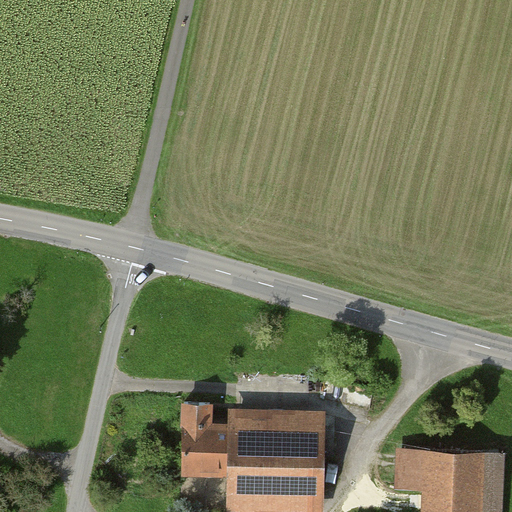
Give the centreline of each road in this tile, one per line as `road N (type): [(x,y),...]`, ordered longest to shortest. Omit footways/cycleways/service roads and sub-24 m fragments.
road 1 (tertiary): [(511,355),(136,248)]
road 2 (unclassified): [(136,248),(77,511)]
road 3 (track): [(191,0),(136,248)]
road 4 (tertiary): [(136,248),(0,219)]
